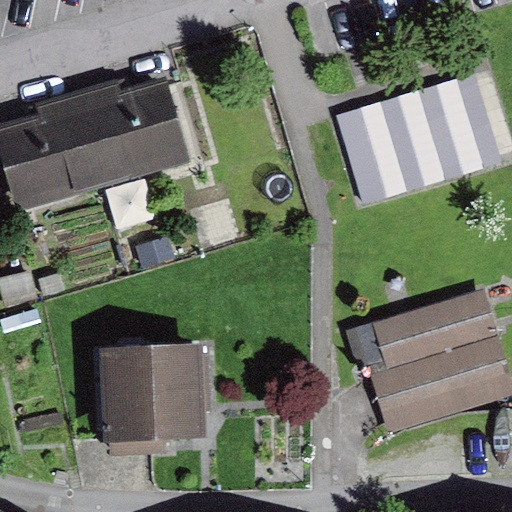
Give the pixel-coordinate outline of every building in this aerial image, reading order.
[(477,73),(341,113),(366,197),(503,158),(501,152),(511,148),(511,135),(494,75),(479,80),(477,73)] [(117,81),(83,90),(105,179),(192,157),(172,75),(119,88),(117,81)] [(44,114),(0,126),(0,130),(21,201),(105,179),(83,90),(40,102),(44,114)] [(32,270),(2,274),(6,304),(37,299),(32,270)] [(511,393),(511,371),(485,289),(357,331),(390,434),(511,393)] [(203,339),(102,341),(104,453),(167,451),(166,426),(204,425),(203,339)]
